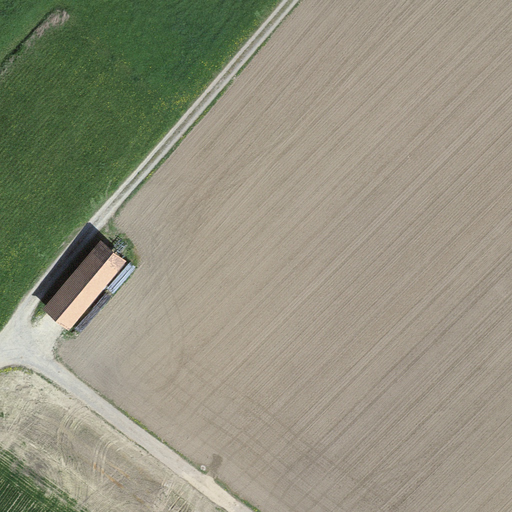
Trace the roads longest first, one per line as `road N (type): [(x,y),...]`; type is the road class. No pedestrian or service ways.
road 1 (track): [(290,0),(3,342)]
road 2 (track): [(3,342),(238,511)]
